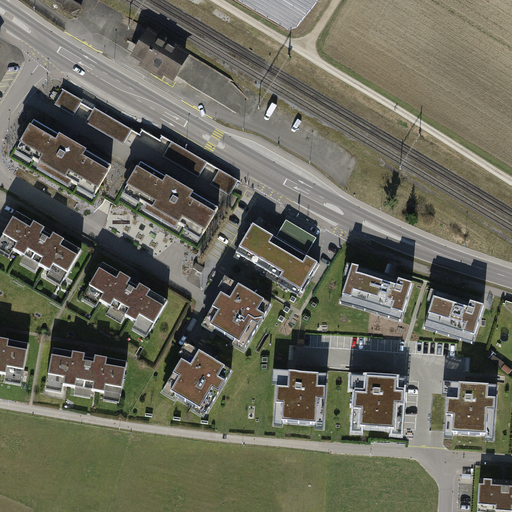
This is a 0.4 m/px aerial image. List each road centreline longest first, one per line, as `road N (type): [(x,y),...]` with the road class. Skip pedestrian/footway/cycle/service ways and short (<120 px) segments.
road 1 (primary): [(50,45),(325,202),(511,278)]
road 2 (residential): [(448,456),(225,437),(0,404)]
road 3 (track): [(217,0),(511,180)]
road 4 (residential): [(0,178),(193,292)]
